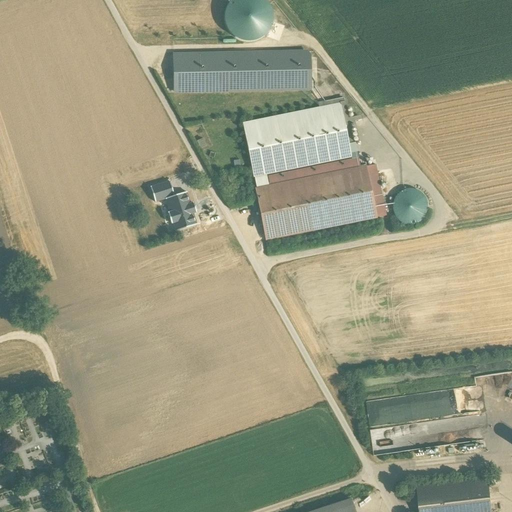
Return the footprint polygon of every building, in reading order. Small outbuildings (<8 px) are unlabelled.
[(244,42),(248,42),(253,42),(257,41),(261,39),(264,36),(267,33),(270,29),(271,25),(272,21),(272,17),(272,13),(270,9),(268,5),(265,1),(263,0),(232,0),(231,2),(228,5),(226,9),(225,13),(224,17),(224,22),(225,26),(227,30),(229,33),(233,37),(236,39),(240,41),(244,42)] [(173,56),(174,92),(310,90),(310,57),(307,53),(173,56)] [(325,101),(333,96),(325,83),(317,88),(325,101)] [(264,120),(253,122),(253,121),(253,122),(243,124),(242,124),(253,178),(254,177),(253,177),(257,176),(258,178),(255,179),(257,189),(268,187),(265,175),(264,175),(264,174),(275,172),(275,173),(275,172),(285,170),(286,171),(286,170),(296,168),(297,169),(297,168),(307,166),(307,167),(308,167),(308,166),(318,164),(319,164),(318,164),(329,161),(329,162),(330,162),(329,161),(340,159),(340,160),(340,159),(351,157),(351,158),(340,104),(340,105),(330,107),(329,106),(329,107),(319,109),(319,108),(318,108),(318,109),(308,111),(308,110),(307,111),(308,111),(297,114),(297,113),(296,113),(297,114),(286,116),(286,115),(286,116),(275,118),(275,117),(275,118),(264,120),(264,119),(264,120)] [(202,139),(197,142),(200,149),(206,146),(202,139)] [(257,189),(256,189),(266,240),(376,218),(366,167),(268,187),(257,189)] [(429,210),(429,206),(428,203),(427,199),(425,196),(422,194),(419,192),(416,190),(413,190),(409,190),(406,190),(402,191),(399,193),(397,196),(395,199),(393,202),(392,206),(392,209),(393,213),(394,216),(396,219),(399,222),(402,224),(405,225),(409,226),(412,226),(416,225),(419,224),(422,222),(424,219),(427,217),(428,213),(429,210)] [(188,192),(165,199),(176,232),(196,225),(190,206),(192,205),(188,192)] [(393,427),(392,400),(367,401),(369,428),(393,427)] [(434,448),(434,440),(421,440),(421,454),(438,454),(438,448),(434,448)] [(478,445),(460,447),(461,455),(479,453),(478,445)] [(491,511),(488,480),(427,487),(426,482),(417,483),(420,511),(491,511)] [(354,511),(350,500),(313,511),(354,511)]
